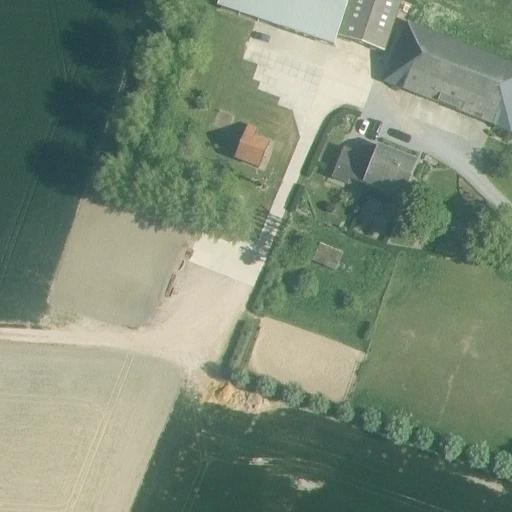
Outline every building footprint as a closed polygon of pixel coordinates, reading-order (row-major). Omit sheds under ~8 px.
[(347,0),(217,0),(215,8),(332,47),(347,0)] [(381,54),(399,0),(348,0),(336,39),(381,54)] [(509,133),(511,125),(511,65),(405,23),(382,83),(509,133)] [(166,103),(162,116),(168,118),(172,105),(166,103)] [(245,127),(232,159),(258,169),(267,145),(252,139),(255,131),(245,127)] [(346,181),(350,182),(399,201),(414,163),(376,148),(370,164),(355,158),(355,157),(342,151),(330,181),(344,187),(346,181)] [(320,243),(312,261),(334,271),(341,252),(320,243)]
